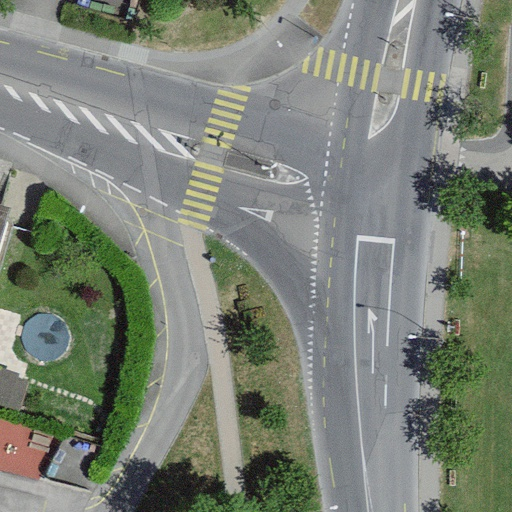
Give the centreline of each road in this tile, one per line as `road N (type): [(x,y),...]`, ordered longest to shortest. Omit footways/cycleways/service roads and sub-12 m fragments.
road 1 (residential): [(372,188),(214,152),(0,85)]
road 2 (unclassified): [(372,188),(373,432),(383,511)]
road 3 (unclassified): [(411,0),(372,188)]
